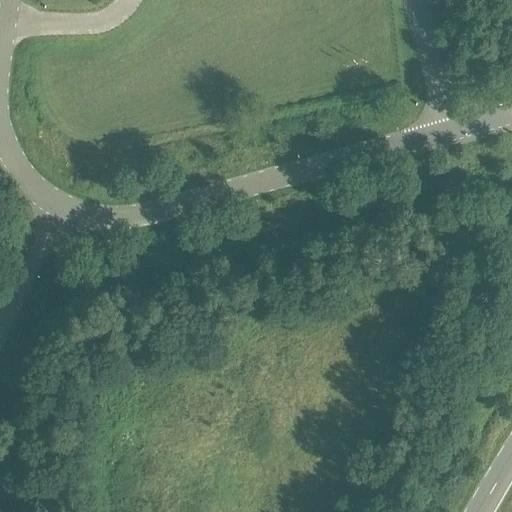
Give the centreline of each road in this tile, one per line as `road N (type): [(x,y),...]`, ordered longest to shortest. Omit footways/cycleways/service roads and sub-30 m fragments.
road 1 (unclassified): [(60,208),(151,216),(453,130)]
road 2 (unclassified): [(60,208),(0,332)]
road 3 (unclassified): [(453,130),(417,0)]
